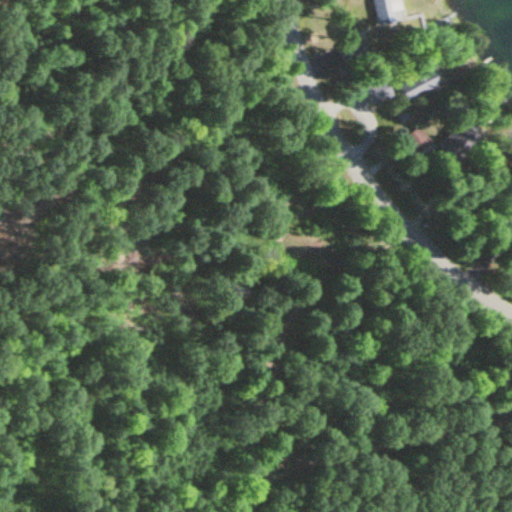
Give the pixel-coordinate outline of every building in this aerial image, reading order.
[(368,0),(376,25),(402,17),(397,0),(368,0)] [(339,47),(345,63),(365,56),(360,40),(339,47)] [(396,82),(404,102),(441,87),(432,67),(396,82)] [(449,134),(455,146),(474,137),(469,125),(449,134)] [(398,140),(410,158),(430,146),(418,127),(398,140)] [(497,236),(511,241),(511,195),(497,236)]
